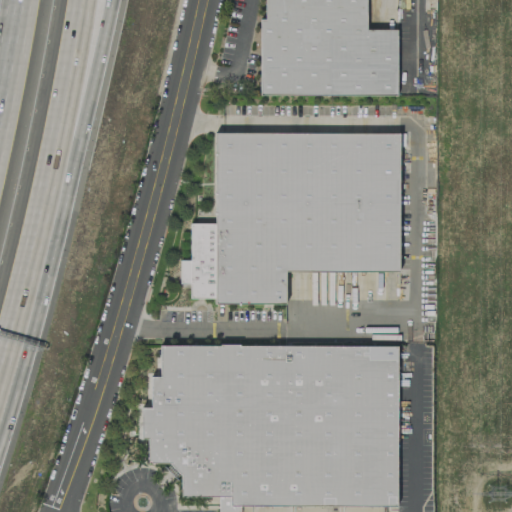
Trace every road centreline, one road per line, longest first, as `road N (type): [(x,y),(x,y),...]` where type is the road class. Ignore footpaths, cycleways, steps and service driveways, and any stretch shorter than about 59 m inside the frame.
road 1 (residential): [(203,0),(123,311),(54,511)]
road 2 (motorway): [(36,238),(106,0)]
road 3 (motorway): [(36,238),(73,0)]
road 4 (motorway): [(0,367),(36,238)]
